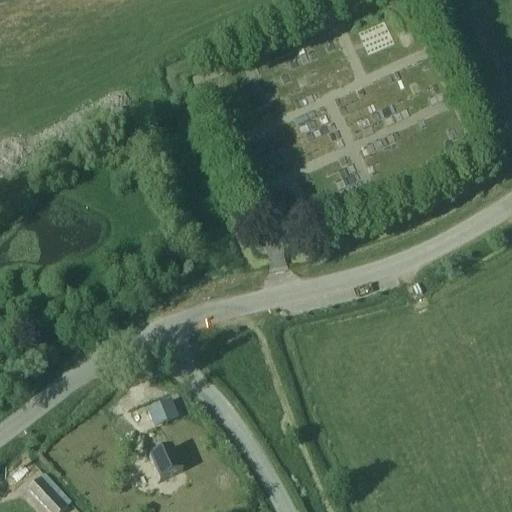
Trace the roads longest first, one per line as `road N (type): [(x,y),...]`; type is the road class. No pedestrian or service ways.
road 1 (unclassified): [(161,336),(406,261),(511,204)]
road 2 (tertiary): [(284,511),(255,456),(161,336)]
road 3 (tertiary): [(0,434),(94,363),(161,336)]
